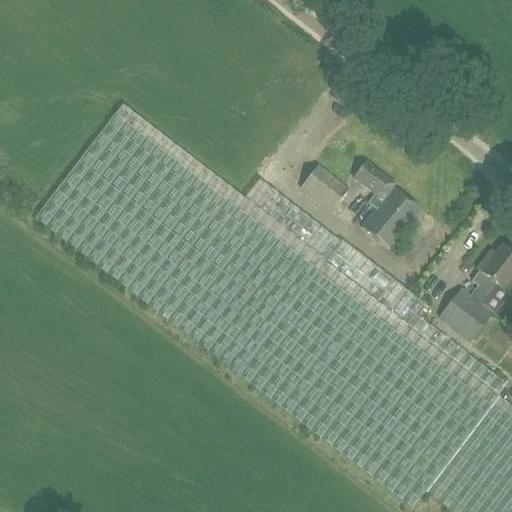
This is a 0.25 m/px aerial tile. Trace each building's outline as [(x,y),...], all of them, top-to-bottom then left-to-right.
[(35,220),(34,222),(410,511),(421,497),(424,494),(447,511),(511,511),(511,407),(498,396),(505,387),(458,350),(414,317),(421,308),(422,307),(417,304),(341,244),(339,246),(325,234),(258,182),(244,201),(223,186),(121,107),(35,220)] [(376,207),(406,229),(421,210),(384,182),(388,178),(366,161),(353,178),(375,194),(368,203),(375,208),(376,207)] [(331,212),(348,190),(318,167),(301,189),(331,212)] [(391,249),(406,229),(376,207),(375,208),(361,227),(391,249)] [(497,287),(503,291),(511,279),(511,255),(502,247),(493,258),(489,255),(476,271),(480,273),(473,282),(471,284),(476,288),(470,297),(462,290),(439,318),(471,343),(493,315),(482,307),(491,296),(497,287)]
